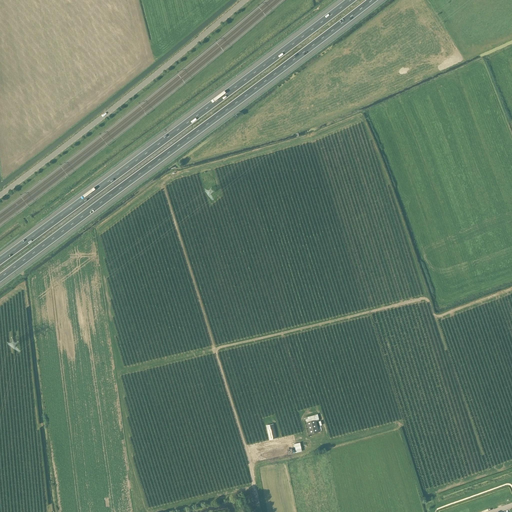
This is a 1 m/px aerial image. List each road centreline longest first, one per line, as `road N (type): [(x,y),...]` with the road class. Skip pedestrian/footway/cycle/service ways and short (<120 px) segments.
road 1 (motorway): [(0,277),(372,0)]
road 2 (motorway): [(350,0),(0,260)]
road 3 (unclassified): [(0,195),(245,0)]
